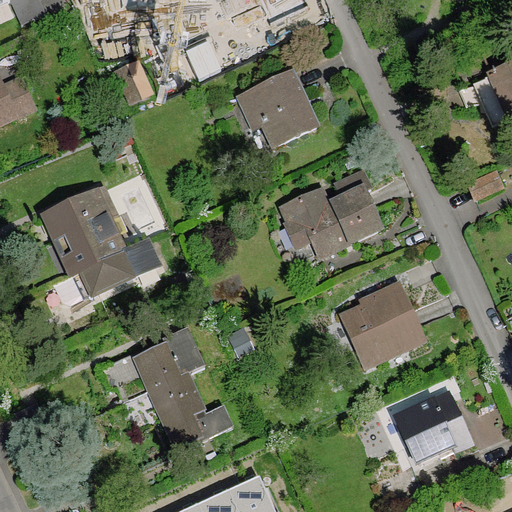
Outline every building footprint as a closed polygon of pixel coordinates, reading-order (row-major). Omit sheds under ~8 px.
[(201,79),(224,72),(215,43),(192,49),(201,79)] [(139,65),(119,73),(131,105),(152,97),(139,65)] [(511,72),(493,81),(493,86),(479,91),(465,94),(470,109),(485,107),(497,131),(511,124),(511,72)] [(275,153),(322,132),(298,78),(241,104),(255,134),(265,130),(275,153)] [(0,130),(19,122),(39,113),(24,81),(4,90),(0,81),(0,130)] [(323,263),(386,236),(369,196),(376,194),(368,175),(339,188),(345,203),(333,208),(327,194),(285,212),(292,228),(289,229),(299,253),(315,246),(323,263)] [(473,190),(479,204),(507,191),(500,177),(473,190)] [(70,277),(125,252),(98,194),(44,219),(70,277)] [(150,241),(125,252),(70,277),(82,304),(162,268),(150,241)] [(370,373),(428,346),(402,290),(367,306),(369,310),(345,321),(370,373)] [(209,422),(189,378),(205,370),(190,337),(106,375),(115,395),(122,391),(128,403),(151,393),(179,454),(234,429),(227,414),(209,422)] [(422,472),(475,447),(453,398),(400,423),(422,472)] [(265,511),(286,503),(256,436),(123,495),(130,511),(265,511)]
